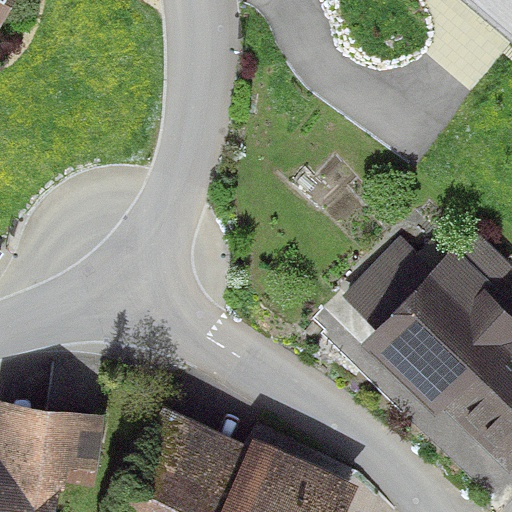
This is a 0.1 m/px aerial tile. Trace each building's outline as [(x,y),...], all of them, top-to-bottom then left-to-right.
[(0,0),(0,25),(14,0),(0,0)] [(464,255),(492,282),(495,285),(511,268),(511,265),(482,236),(464,255)] [(377,329),(435,270),(401,237),(343,295),(377,329)] [(377,329),(365,342),(504,475),(511,466),(511,315),(485,290),(492,282),(464,255),(456,248),(435,270),(377,329)] [(0,511),(56,511),(60,489),(66,489),(69,467),(98,472),(104,414),(51,409),(0,398),(0,511)] [(346,511),(359,484),(253,437),(250,444),(166,407),(119,511),(346,511)]
